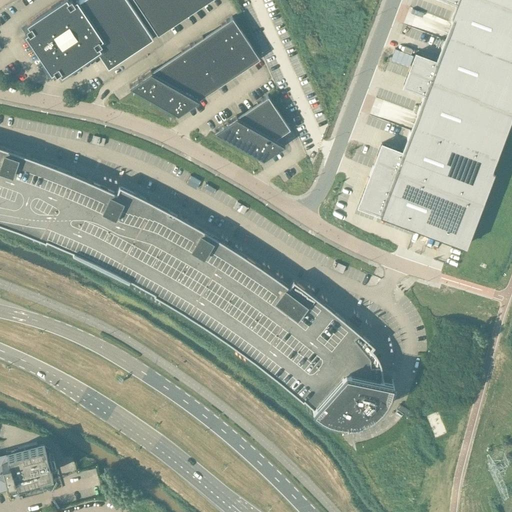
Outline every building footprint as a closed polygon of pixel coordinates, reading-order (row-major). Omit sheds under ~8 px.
[(152,37),(127,0),(78,0),(78,1),(77,0),(58,0),(26,22),(28,25),(25,27),(27,30),(24,32),(50,72),(57,68),(61,74),(96,50),(107,66),(152,37)] [(192,10),(185,0),(135,0),(157,33),(192,10)] [(206,0),(185,0),(192,10),(206,0)] [(381,143),(358,205),(465,245),(511,118),(511,0),(452,0),(458,2),(436,60),(415,52),(403,85),(424,93),(402,151),(381,143)] [(233,18),(232,16),(226,20),(226,19),(220,23),(221,24),(223,26),(220,28),(220,29),(207,37),(204,39),(203,37),(202,35),(193,42),(190,44),(180,50),(181,51),(183,53),(180,55),(167,64),(163,66),(157,70),(154,72),(153,72),(151,71),(150,70),(141,76),(141,77),(138,79),(138,78),(128,85),(138,90),(142,92),(141,92),(151,98),(151,97),(154,99),(164,105),(167,106),(167,107),(177,112),(186,106),(189,104),(199,98),(195,96),(200,92),(213,83),(218,80),(220,82),(220,83),(230,77),(229,76),(227,74),(230,72),(243,63),(246,61),(247,64),(248,65),(254,61),(254,60),(259,57),(258,55),(252,45),(251,46),(239,27),(240,27),(233,18)] [(257,103),(258,104),(258,105),(255,107),(243,116),(242,115),(239,117),(236,115),(226,121),(226,122),(223,123),(214,130),(224,135),(227,137),(237,143),(237,142),(240,144),(249,150),(250,150),(253,151),(252,152),(262,157),(267,154),(270,151),(271,152),(272,151),(274,149),(275,149),(284,143),(274,137),(289,127),(275,106),(269,96),(267,94),(262,98),(256,102),(256,103),(257,103)] [(0,221),(2,223),(20,173),(15,171),(22,152),(0,144),(0,221)] [(29,153),(25,152),(24,153),(22,152),(15,171),(20,173),(2,223),(16,228),(45,239),(73,170),(71,169),(70,170),(45,160),(45,159),(41,157),(40,160),(28,156),(29,153)] [(113,189),(94,180),(90,179),(90,178),(86,176),(85,178),(74,173),(75,171),(73,170),(45,239),(46,238),(72,249),(72,251),(77,253),(77,252),(87,256),(109,209),(104,207),(113,189)] [(138,191),(134,189),(133,190),(119,183),(115,190),(113,189),(104,207),(109,209),(87,256),(101,263),(123,275),(123,276),(128,278),(128,277),(153,291),(153,292),(166,300),(197,248),(193,245),(203,228),(196,223),(192,220),(191,222),(180,216),(182,214),(178,212),(177,213),(153,200),(153,199),(149,197),(148,199),(137,193),(138,191)] [(197,248),(166,300),(180,308),(205,324),(230,341),(254,359),(266,369),(322,298),(320,297),(318,299),(309,291),(310,289),(307,286),(306,287),(293,277),(288,284),(279,277),(279,276),(275,273),(274,275),(264,268),(266,266),(262,264),(261,264),(238,249),(239,248),(234,246),(233,248),(223,241),(224,239),(220,237),(220,238),(203,228),(193,245),(197,248)] [(322,302),(324,300),(322,298),(266,369),(278,378),(302,398),(303,397),(312,405),(311,406),(313,407),(371,343),(360,333),(362,331),(358,328),(357,330),(348,322),(349,320),(345,317),(344,319),(322,302)] [(327,415),(328,415),(335,418),(336,418),(343,419),(344,419),(351,418),(352,418),(359,416),(360,416),(367,413),(368,413),(374,409),(374,408),(380,403),(385,397),(385,396),(389,389),(390,389),(391,384),(392,381),(393,379),(391,379),(391,381),(383,379),(383,377),(381,377),(381,373),(381,368),(381,364),(380,360),(378,356),(376,353),(374,349),(371,346),(370,345),(372,343),(371,343),(313,407),(320,412),(327,415)] [(43,442),(37,444),(36,442),(5,450),(8,458),(1,460),(0,456),(0,484),(7,483),(10,494),(41,485),(44,484),(46,483),(48,481),(49,479),(49,477),(50,474),(49,473),(52,472),(43,442)]
